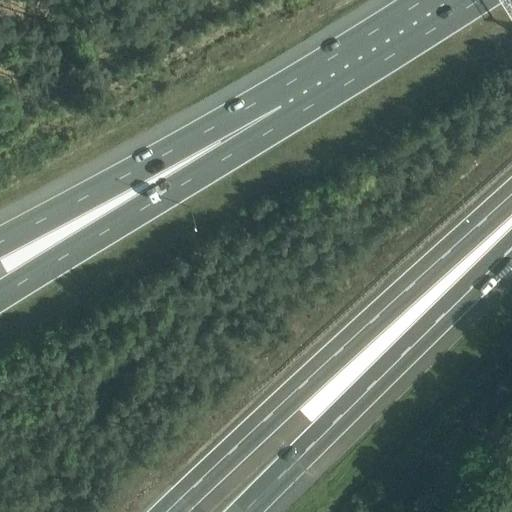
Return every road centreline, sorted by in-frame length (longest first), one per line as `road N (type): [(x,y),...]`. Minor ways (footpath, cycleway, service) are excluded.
road 1 (motorway): [(168,511),(511,197)]
road 2 (motorway): [(247,511),(511,250)]
road 3 (motorway): [(287,121),(0,298)]
road 4 (motorway): [(287,121),(0,259)]
road 5 (motorway): [(479,0),(287,121)]
